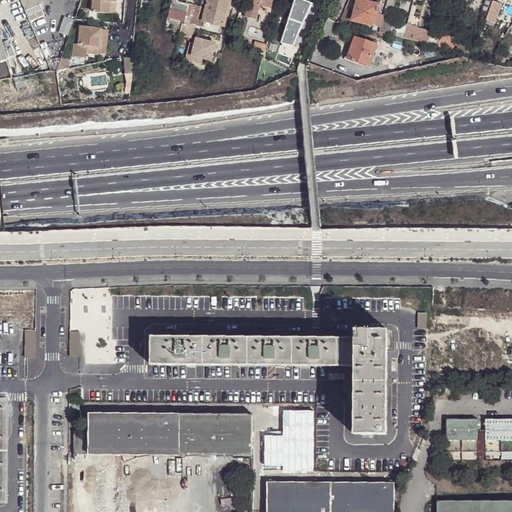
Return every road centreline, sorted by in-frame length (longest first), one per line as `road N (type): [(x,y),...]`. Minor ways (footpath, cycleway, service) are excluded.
road 1 (motorway): [(511,92),(0,166)]
road 2 (motorway): [(511,125),(190,157),(0,166)]
road 3 (unclassified): [(49,272),(511,275)]
road 4 (motorway): [(73,193),(511,145)]
road 5 (motorway): [(73,193),(511,176)]
road 6 (residential): [(49,272),(42,511)]
